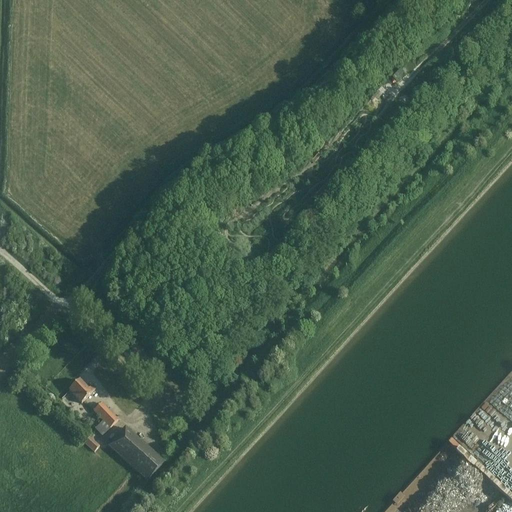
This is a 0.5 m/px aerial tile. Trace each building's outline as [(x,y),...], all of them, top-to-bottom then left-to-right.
[(81,404),(96,390),(92,386),(88,390),(79,381),(68,391),(81,404)] [(93,412),(103,422),(110,429),(118,421),(101,404),(93,412)] [(110,429),(103,422),(95,430),(102,438),(110,430),(110,429)] [(147,482),(164,463),(124,429),(108,447),(147,482)] [(94,453),(99,447),(89,438),(84,444),(94,453)]
